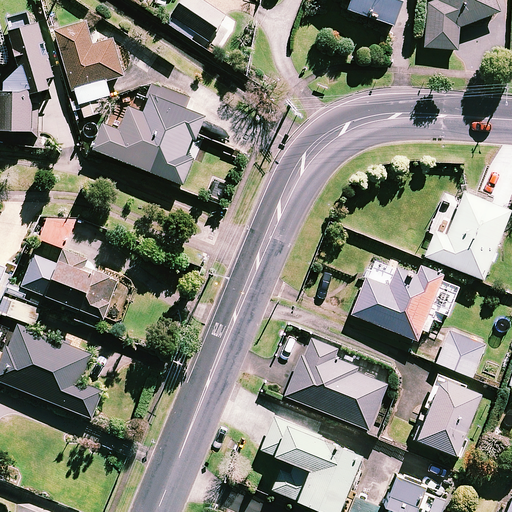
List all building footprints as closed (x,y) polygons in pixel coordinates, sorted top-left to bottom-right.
[(224,14),(202,0),(180,0),(166,22),(191,38),(196,31),(208,39),(224,14)] [(349,0),(347,8),(393,24),(401,0),(349,0)] [(435,0),(430,0),(427,47),(458,49),(460,25),(499,11),(495,0),(435,0)] [(5,26),(16,66),(2,87),(0,87),(0,127),(33,128),(34,90),(56,84),(37,17),(5,26)] [(86,20),(54,28),(71,91),(75,90),(78,102),(109,94),(105,79),(124,74),(114,37),(92,43),(86,20)] [(198,82),(166,70),(150,111),(128,102),(118,127),(103,121),(93,147),(183,182),(193,156),(185,153),(192,136),(195,137),(204,114),(188,108),(198,82)] [(510,207),(462,189),(453,212),(439,206),(431,228),(434,229),(425,254),(483,277),(510,207)] [(73,224),(47,215),(39,237),(65,247),(73,224)] [(134,286),(59,258),(58,261),(34,253),(22,285),(121,321),(134,286)] [(415,277),(372,261),(352,312),(417,338),(442,273),(420,264),(415,277)] [(40,308),(4,295),(0,306),(0,311),(35,324),(40,308)] [(91,353),(15,322),(0,360),(0,379),(91,416),(102,388),(81,379),(91,353)] [(485,343),(450,328),(437,361),(471,376),(485,343)] [(337,348),(308,337),(285,394),(368,428),(387,382),(354,369),(356,364),(334,355),(337,348)] [(480,389),(439,374),(416,436),(456,451),(480,389)] [(361,449),(274,416),(262,447),(310,465),(306,475),(282,466),(274,488),(338,511),(345,511),(355,486),(348,484),(361,449)] [(396,469),(383,504),(388,505),(387,509),(395,511),(439,511),(446,492),(421,483),(422,478),(396,469)] [(380,511),(383,505),(362,497),(355,511),(380,511)] [(511,511),(511,499),(506,511),(505,511),(499,509),(497,511),(511,511)]
